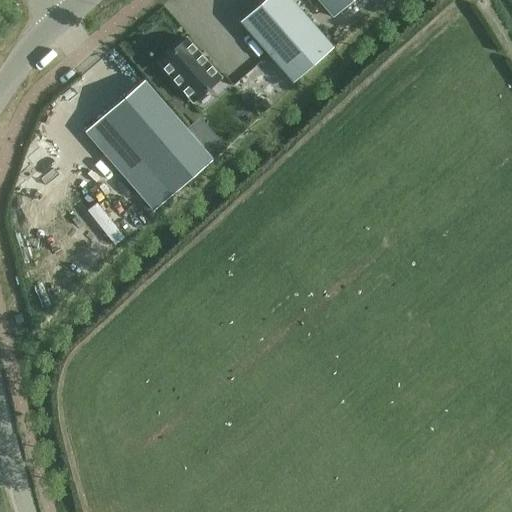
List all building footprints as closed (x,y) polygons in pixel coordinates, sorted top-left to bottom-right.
[(292,0),(261,0),(240,19),(292,79),(331,45),(292,0)] [(318,0),(333,16),(351,0),(318,0)] [(186,38),(158,63),(193,102),(221,78),(186,38)] [(144,81),(104,115),(172,194),(212,160),(198,143),(144,81)] [(209,133),(198,143),(212,160),(224,149),(209,133)] [(68,205),(44,226),(66,252),(50,265),(67,284),(82,270),(84,273),(111,249),(91,226),(88,228),(68,205)] [(486,456),(511,432),(511,402),(471,440),(486,456)] [(429,471),(436,481),(449,473),(443,463),(429,471)]
